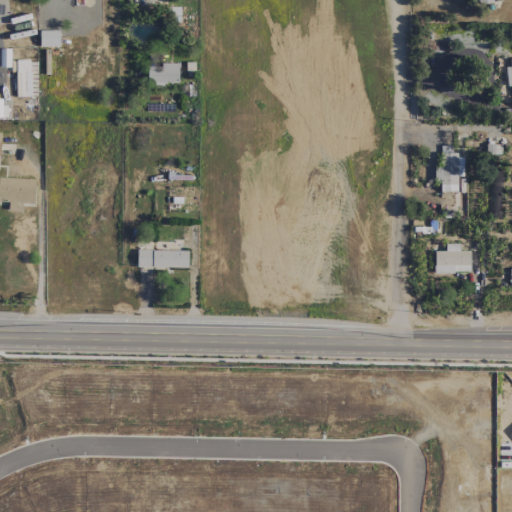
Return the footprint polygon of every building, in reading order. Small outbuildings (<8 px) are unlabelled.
[(59,30),(39,30),(39,46),(59,46),(59,30)] [(16,96),(37,96),(36,60),(10,61),(11,72),(15,72),(16,96)] [(177,84),(178,64),(147,64),(146,84),(177,84)] [(439,191),(457,191),(457,176),(462,176),(463,154),(440,154),(440,166),(434,166),(434,181),(440,181),(439,191)] [(34,203),(35,179),(0,177),(0,201),(8,202),(7,210),(21,211),(22,203),(34,203)] [(469,250),(458,251),(458,243),(445,243),(445,251),(434,251),(434,272),(469,272),(469,250)] [(187,267),(187,250),(136,249),(136,266),(187,267)]
